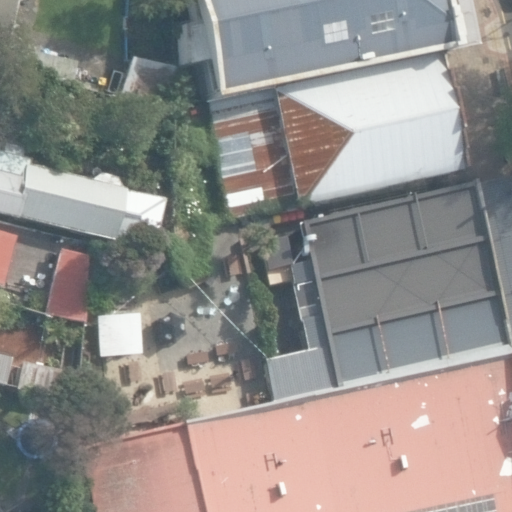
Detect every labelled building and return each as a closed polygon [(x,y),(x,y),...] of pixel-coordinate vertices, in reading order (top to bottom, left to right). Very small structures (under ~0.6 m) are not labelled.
[(0,0),(0,50),(0,51),(13,0),(0,0)] [(191,68),(199,104),(476,48),(466,0),(176,0),(182,32),(171,34),(178,70),(191,68)] [(7,70),(68,85),(73,63),(72,63),(13,48),(7,70)] [(116,99),(156,109),(166,70),(127,60),(116,99)] [(203,113),(227,221),(285,207),(286,211),(287,210),(451,173),(427,63),(264,99),(203,113)] [(173,168),(207,162),(197,109),(163,115),(173,168)] [(13,215),(147,250),(160,200),(24,165),(26,157),(0,150),(0,217),(12,221),(13,215)] [(479,251),(511,244),(511,213),(506,186),(296,230),(304,267),(287,271),(292,290),(308,287),(479,251)] [(0,287),(0,288),(1,286),(0,285),(0,283),(11,239),(0,236),(0,287)] [(264,274),(287,268),(281,243),(258,248),(264,274)] [(511,299),(511,244),(479,251),(308,287),(314,321),(318,341),(511,299)] [(40,316),(78,325),(82,259),(56,250),(40,316)] [(511,299),(318,341),(314,321),(299,324),(305,357),(260,366),(269,412),(483,368),(511,361),(511,299)] [(511,511),(511,361),(483,368),(76,455),(88,511),(511,511)] [(13,391),(68,404),(74,378),(20,365),(13,391)]
